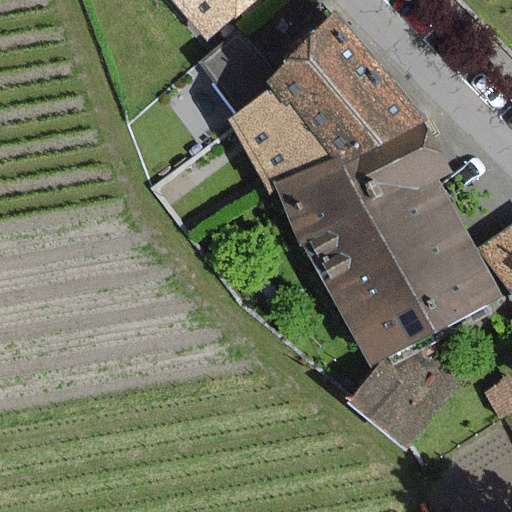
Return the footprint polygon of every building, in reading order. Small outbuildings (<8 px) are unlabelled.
[(181,0),(210,32),(245,0),(181,0)] [(339,17),(275,77),(271,81),(277,91),(286,105),(298,97),(332,155),(342,172),(422,125),(339,17)] [(243,111),(277,91),(271,81),(275,77),(240,33),(204,62),(243,111)] [(298,97),(286,105),(277,91),(243,111),(232,117),(273,189),(280,186),(332,155),(298,97)] [(342,172),(332,155),(280,186),(381,359),(413,340),(496,292),(431,181),(448,171),(422,125),(342,172)] [(511,228),(482,252),(511,289),(511,228)] [(457,376),(413,340),(381,359),(352,396),(406,439),(457,376)] [(511,407),(511,384),(510,381),(489,393),(501,414),(511,407)]
